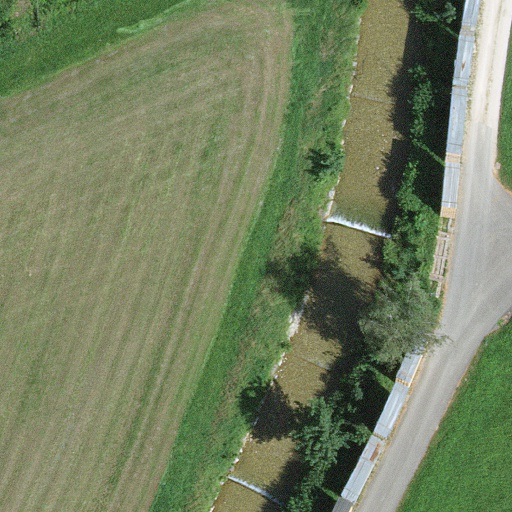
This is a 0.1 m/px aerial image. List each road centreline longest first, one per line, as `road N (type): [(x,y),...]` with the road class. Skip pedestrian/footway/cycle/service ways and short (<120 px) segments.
road 1 (track): [(502,0),(479,162),(482,237),(495,287)]
road 2 (track): [(495,287),(459,339),(372,511)]
